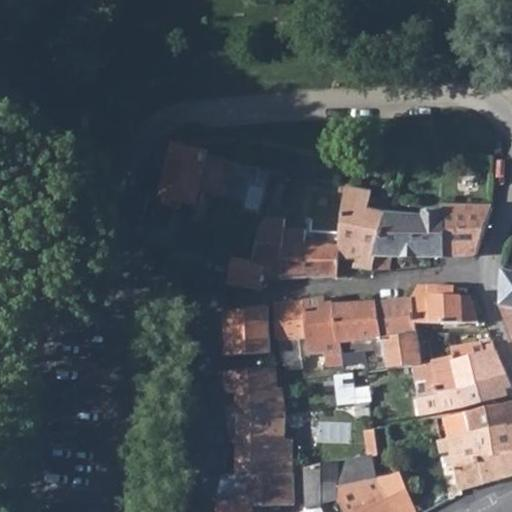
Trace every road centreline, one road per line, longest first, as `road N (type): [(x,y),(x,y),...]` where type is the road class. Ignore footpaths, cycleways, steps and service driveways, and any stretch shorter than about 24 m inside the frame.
road 1 (residential): [(112,248),(147,146),(178,117),(433,95),(511,109)]
road 2 (residential): [(211,297),(388,287),(423,270),(483,276)]
road 3 (residential): [(211,297),(210,460),(184,511)]
road 4 (residential): [(0,204),(112,248)]
